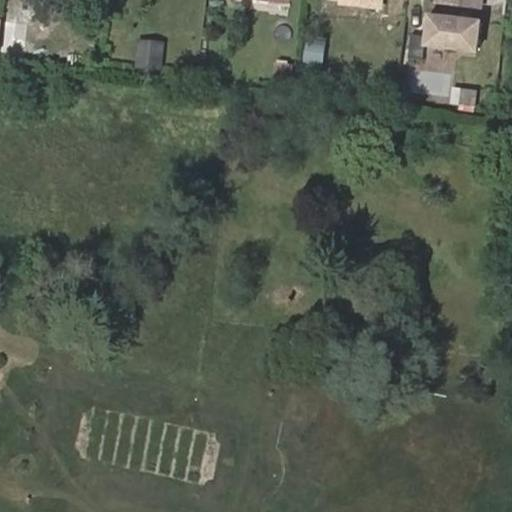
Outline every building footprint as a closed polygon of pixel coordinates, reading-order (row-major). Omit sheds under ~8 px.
[(478,54),(481,24),(430,18),(426,48),(478,54)] [(137,39),(133,70),(161,73),(165,43),(137,39)] [(323,70),(324,54),(306,52),(304,68),(323,70)] [(290,88),(293,68),(274,66),(272,86),(290,88)] [(491,109),(494,79),(480,77),(479,91),(463,89),(461,105),(491,109)]
